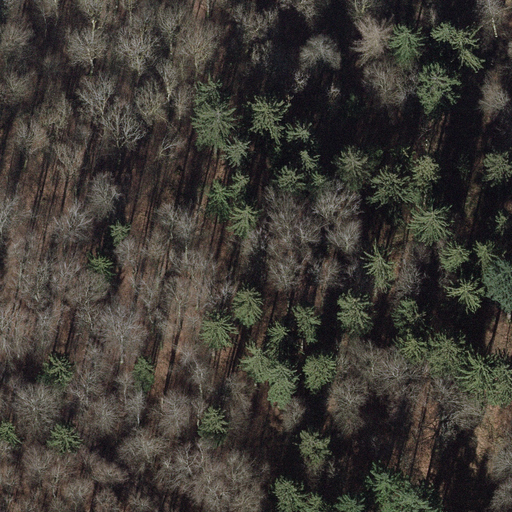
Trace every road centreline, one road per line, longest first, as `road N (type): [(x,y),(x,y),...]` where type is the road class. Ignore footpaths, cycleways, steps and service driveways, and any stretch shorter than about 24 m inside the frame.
road 1 (track): [(157,511),(85,436),(0,371)]
road 2 (track): [(360,0),(511,67)]
